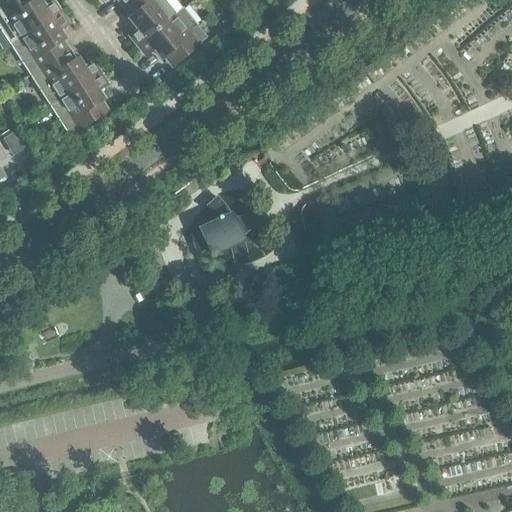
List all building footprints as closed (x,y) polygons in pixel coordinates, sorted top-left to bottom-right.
[(0,0),(0,28),(11,46),(61,13),(54,2),(45,8),(39,0),(36,0),(32,3),(29,0),(0,0)] [(129,36),(137,46),(175,15),(162,0),(134,0),(128,5),(135,14),(129,19),(138,29),(129,36)] [(175,15),(137,46),(146,57),(154,50),(162,60),(168,55),(175,64),(172,67),(173,68),(200,46),(199,45),(206,38),(183,9),(175,15)] [(11,46),(31,76),(65,54),(58,44),(64,39),(59,31),(68,24),(61,13),(11,46)] [(232,14),(222,22),(226,27),(228,30),(239,22),(236,19),(232,14)] [(31,76),(50,106),(100,74),(93,63),(84,69),(78,60),(71,64),(65,54),(31,76)] [(100,74),(50,106),(69,136),(78,130),(79,132),(108,113),(107,112),(103,114),(97,105),(104,101),(98,91),(107,86),(100,74)] [(218,221),(200,229),(212,255),(230,247),(231,250),(232,254),(233,257),(234,264),(246,263),(245,256),(244,253),(243,247),(242,242),(240,238),(254,227),(259,225),(254,213),(249,215),(232,219),(230,215),(227,212),(224,207),(220,202),(217,198),(208,206),(213,213),(218,221)]
